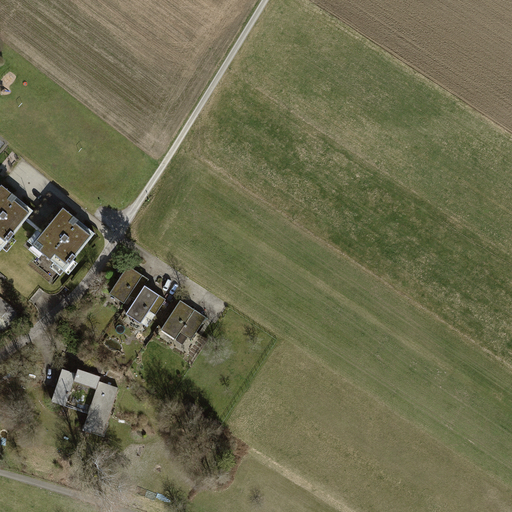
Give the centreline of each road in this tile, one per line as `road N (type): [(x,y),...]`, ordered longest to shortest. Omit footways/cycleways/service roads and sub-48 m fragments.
road 1 (track): [(120,235),(265,0)]
road 2 (residential): [(0,356),(79,294),(120,235)]
road 3 (track): [(123,511),(0,474)]
